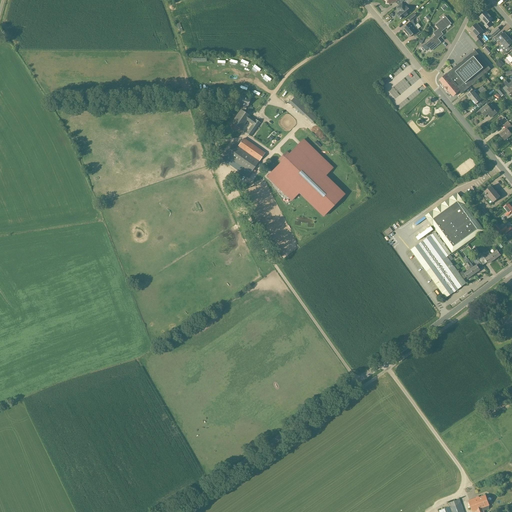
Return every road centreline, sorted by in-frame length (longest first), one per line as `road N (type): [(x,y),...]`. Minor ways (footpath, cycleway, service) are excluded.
road 1 (track): [(357,382),(264,246),(218,158),(163,0)]
road 2 (secondary): [(169,511),(511,268)]
road 3 (tertiary): [(511,180),(428,82)]
